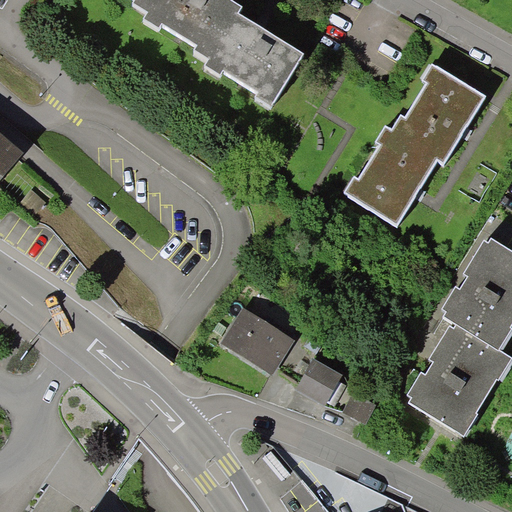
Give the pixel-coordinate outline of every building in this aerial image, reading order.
[(133,0),(132,3),(147,12),(143,18),(158,28),(162,22),(197,44),(193,50),(208,59),(204,66),(220,76),(223,70),(257,91),(254,96),(271,107),(303,54),(238,14),(243,6),(232,0),(133,0)] [(401,114),(391,130),(437,158),(444,162),(485,95),(432,63),(422,81),(426,83),(405,117),(401,114)] [(397,224),(437,158),(391,130),(385,126),(375,143),(379,145),(358,179),(354,176),(344,192),(397,224)] [(0,181),(25,153),(0,131),(0,181)] [(47,203),(32,190),(19,205),(34,218),(47,203)] [(444,316),(457,324),(500,350),(511,329),(511,328),(511,327),(511,325),(511,249),(492,237),(489,241),(485,238),(464,273),(469,275),(461,288),(457,285),(442,309),(446,311),(444,316)] [(295,340),(243,307),(220,342),(273,375),(295,340)] [(511,360),(511,357),(500,350),(457,324),(455,327),(450,324),(429,359),(434,362),(426,374),(422,372),(408,396),(412,398),(409,403),(465,437),(479,415),(476,414),(498,379),(500,380),(511,360)] [(343,374),(314,358),(296,390),(325,406),(327,402),(338,381),(343,374)] [(346,386),(338,381),(327,402),(335,406),(346,386)] [(376,405),(353,393),(343,412),(366,424),(376,405)]
